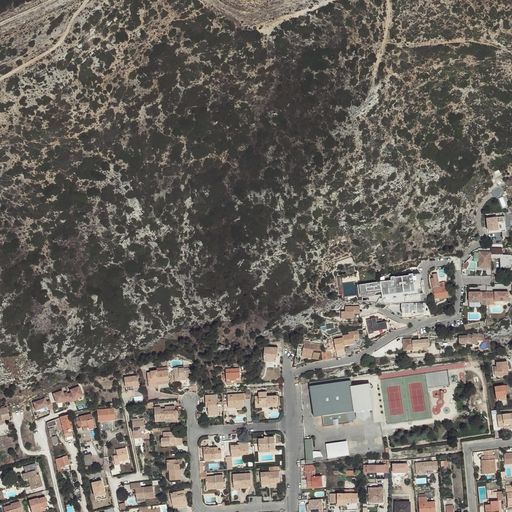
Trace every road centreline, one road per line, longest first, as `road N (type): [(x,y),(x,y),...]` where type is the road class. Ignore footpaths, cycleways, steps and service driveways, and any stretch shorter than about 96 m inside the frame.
road 1 (residential): [(459,280),(455,313),(394,333),(346,361),(289,375)]
road 2 (residential): [(193,430),(205,510),(294,505)]
road 3 (track): [(0,77),(55,46),(88,0)]
road 4 (unknown): [(62,511),(48,457),(24,451),(16,414)]
